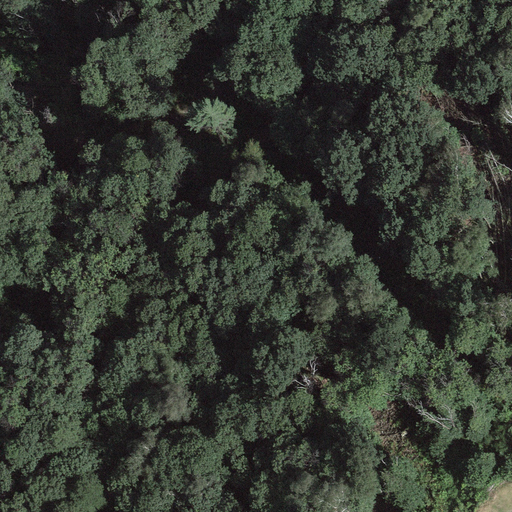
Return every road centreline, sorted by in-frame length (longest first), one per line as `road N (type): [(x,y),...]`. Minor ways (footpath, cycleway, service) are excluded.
road 1 (track): [(327,0),(293,103),(256,153),(174,234),(133,300),(97,415),(120,511)]
road 2 (track): [(0,239),(78,178),(206,101),(231,73),(270,0)]
